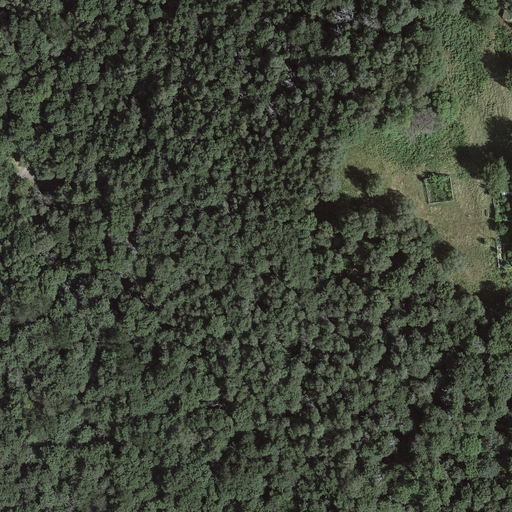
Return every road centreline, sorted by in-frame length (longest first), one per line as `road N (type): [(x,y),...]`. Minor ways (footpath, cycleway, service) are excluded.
road 1 (tertiary): [(152,511),(106,461),(61,375),(16,206),(16,188),(27,176),(51,185),(86,255),(221,381),(320,484),(336,511)]
road 2 (track): [(69,0),(31,176)]
